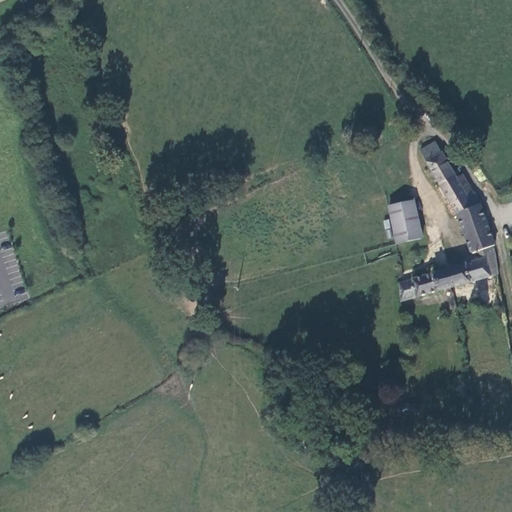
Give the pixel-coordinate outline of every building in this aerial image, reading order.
[(434,141),(421,149),(439,183),(455,174),(434,141)] [(456,213),(479,204),(464,174),(457,177),(455,174),(439,183),(456,213)] [(414,200),(389,206),(396,243),(422,237),(414,200)] [(447,267),(453,286),(497,274),(492,245),(495,244),(479,204),(456,213),(473,253),(475,260),(447,267)] [(402,301),(453,286),(447,267),(412,278),(400,281),(402,301)] [(417,416),(418,403),(400,402),(399,415),(417,416)]
